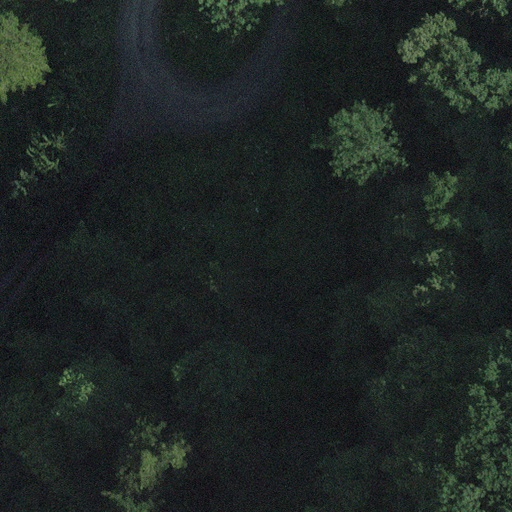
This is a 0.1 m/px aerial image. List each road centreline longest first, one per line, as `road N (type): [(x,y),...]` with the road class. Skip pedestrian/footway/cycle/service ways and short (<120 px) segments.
road 1 (track): [(166,111),(100,220),(0,343)]
road 2 (track): [(166,111),(222,115),(271,73),(289,0)]
road 3 (track): [(142,0),(129,37),(135,72),(144,96),(166,111)]
